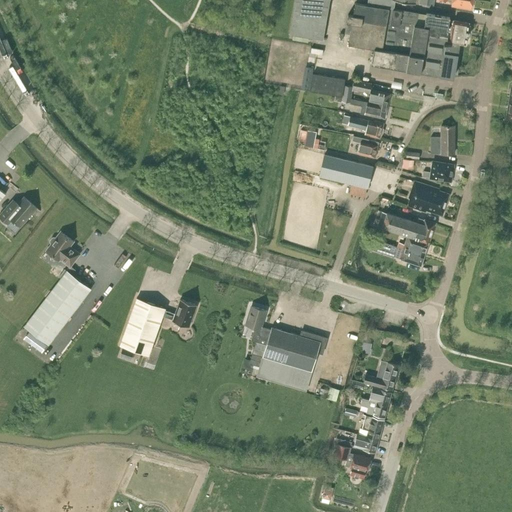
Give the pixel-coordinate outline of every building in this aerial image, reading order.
[(295,0),(289,34),(313,38),(323,40),(329,0),(295,0)] [(367,0),(368,0),(367,5),(394,9),(394,5),(395,0),(394,0),(367,0)] [(472,0),(442,0),(447,1),(447,0),(450,1),(450,3),(452,4),(452,5),(471,8),(472,0)] [(367,5),(355,3),(353,15),(348,14),(347,22),(346,22),(344,33),(350,34),(348,44),(374,48),(371,64),(453,77),(459,43),(464,44),(465,44),(465,43),(466,36),(467,36),(468,31),(467,31),(470,30),(470,26),(468,24),(469,24),(469,23),(468,22),(468,23),(454,20),(453,20),(453,21),(449,20),(450,17),(426,13),(424,27),(415,25),(417,13),(402,11),(402,10),(394,9),(367,5)] [(303,88),(309,89),(313,68),(307,67),(303,88)] [(336,95),(342,96),(345,79),(313,73),(310,90),(336,95)] [(354,80),(352,89),(369,92),(371,83),(354,80)] [(344,85),(343,96),(342,101),(350,102),(351,99),(353,86),(344,85)] [(371,89),(368,102),(370,102),(387,106),(390,94),(371,89)] [(387,106),(370,102),(367,102),(366,107),(363,106),(362,109),(365,110),(365,114),(385,118),(387,106)] [(350,116),(348,124),(357,127),(360,127),(360,125),(367,126),(365,134),(370,135),(370,136),(380,138),(381,134),(383,134),(384,129),(382,128),(384,123),(374,121),(374,122),(368,120),(368,121),(350,116)] [(441,153),(454,153),(454,126),(441,126),(441,137),(431,137),(431,153),(441,153)] [(313,148),(315,139),(316,132),(307,131),(305,141),(304,147),(313,148)] [(360,143),(357,153),(375,158),(379,142),(353,136),(352,141),(360,143)] [(405,157),(406,157),(418,159),(419,153),(406,151),(405,157)] [(324,154),(319,176),(318,180),(329,183),(330,179),(367,188),(373,166),(324,154)] [(403,158),(402,168),(413,169),(414,160),(403,158)] [(430,178),(450,181),(453,165),(433,161),(431,172),(423,171),(422,176),(430,177),(430,178)] [(432,212),(442,215),(449,194),(439,190),(439,189),(414,180),(408,198),(410,198),(407,206),(431,214),(432,212)] [(20,226),(37,207),(24,197),(18,204),(13,199),(0,213),(0,216),(8,224),(12,219),(20,226)] [(407,236),(428,242),(428,243),(435,223),(425,219),(425,220),(418,217),(417,222),(387,212),(386,212),(382,211),(377,226),(407,236)] [(61,230),(55,238),(54,237),(52,237),(49,240),(50,243),(51,244),(45,250),(59,261),(60,260),(70,268),(81,254),(71,246),(74,241),(61,230)] [(399,242),(397,247),(403,249),(403,248),(411,251),(412,249),(424,254),(428,242),(407,236),(404,244),(399,242)] [(371,248),(382,252),(385,243),(374,240),(371,248)] [(395,253),(395,255),(394,256),(400,258),(421,265),(424,254),(412,249),(411,251),(403,248),(403,249),(397,247),(395,253)] [(24,326),(27,328),(48,344),(91,288),(67,270),(24,326)] [(189,327),(197,304),(180,299),(175,313),(165,310),(165,308),(137,298),(126,328),(120,345),(148,355),(162,316),(173,320),(172,321),(189,327)] [(266,310),(251,306),(246,325),(255,327),(251,340),(255,341),(249,364),(259,366),(256,376),(306,391),(309,382),(311,371),(317,352),(322,353),(326,338),(302,331),(300,335),(271,327),(271,329),(261,326),(266,310)] [(363,342),(362,349),(369,350),(371,343),(363,342)] [(121,354),(131,358),(133,352),(123,349),(121,354)] [(363,382),(375,386),(392,390),(399,365),(388,362),(381,360),(376,377),(365,374),(363,382)] [(354,387),(363,389),(364,383),(352,380),(349,391),(353,392),(354,387)] [(331,384),(329,395),(338,397),(341,386),(331,384)] [(372,387),(369,399),(376,402),(388,405),(392,393),(372,387)] [(376,402),(369,399),(369,400),(369,401),(368,405),(368,407),(366,412),(385,418),(388,405),(376,402)] [(346,408),(344,414),(356,417),(358,411),(346,408)] [(366,436),(378,440),(384,420),(366,415),(362,429),(368,431),(366,436)] [(378,440),(366,436),(356,434),(353,446),(375,452),(378,440)] [(365,472),(367,472),(371,459),(354,454),(353,454),(349,453),(350,448),(337,444),(334,456),(346,460),(344,466),(350,467),(351,468),(349,475),(363,478),(365,472)] [(324,489),(321,497),(330,500),(333,491),(324,489)]
